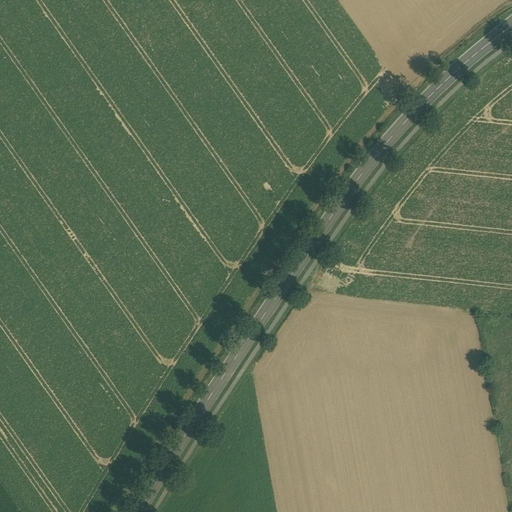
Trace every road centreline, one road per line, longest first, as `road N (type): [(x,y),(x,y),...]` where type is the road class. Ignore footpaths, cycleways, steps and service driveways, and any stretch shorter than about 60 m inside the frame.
road 1 (track): [(117,511),(358,142),(505,1)]
road 2 (tertiary): [(511,22),(384,140),(252,326),(135,511)]
